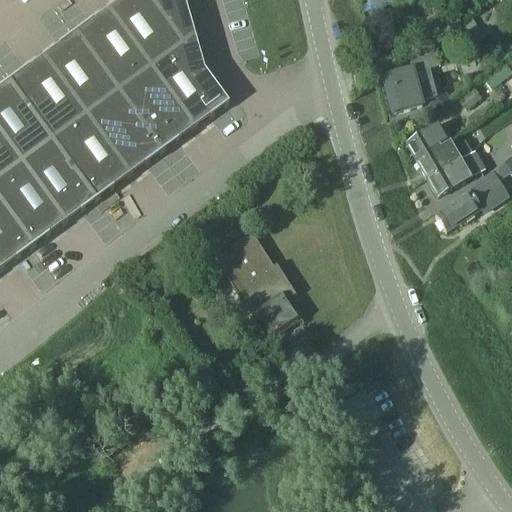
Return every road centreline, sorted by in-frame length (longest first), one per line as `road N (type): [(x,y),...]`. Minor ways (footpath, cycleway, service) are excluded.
road 1 (unclassified): [(331,91),(273,127),(0,347)]
road 2 (tertiary): [(483,476),(441,407),(395,303),(331,91)]
